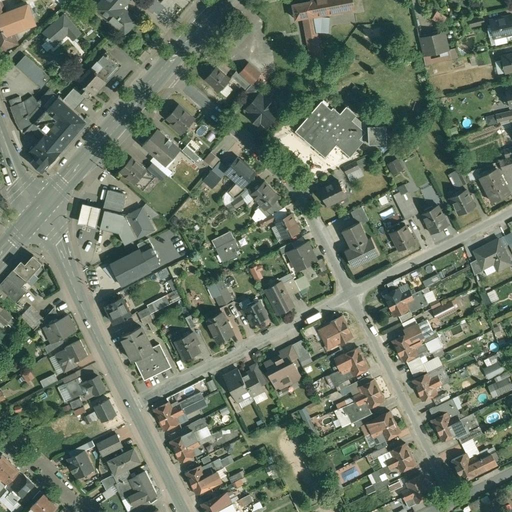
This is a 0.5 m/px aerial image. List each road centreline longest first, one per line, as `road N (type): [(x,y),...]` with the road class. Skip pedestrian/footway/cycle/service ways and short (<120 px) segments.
road 1 (residential): [(165,68),(292,182),(350,294)]
road 2 (residential): [(350,294),(131,407)]
road 3 (residential): [(451,500),(350,294)]
road 4 (tertiary): [(39,211),(131,407)]
road 5 (secondary): [(165,68),(39,211)]
road 6 (residential): [(511,213),(350,294)]
